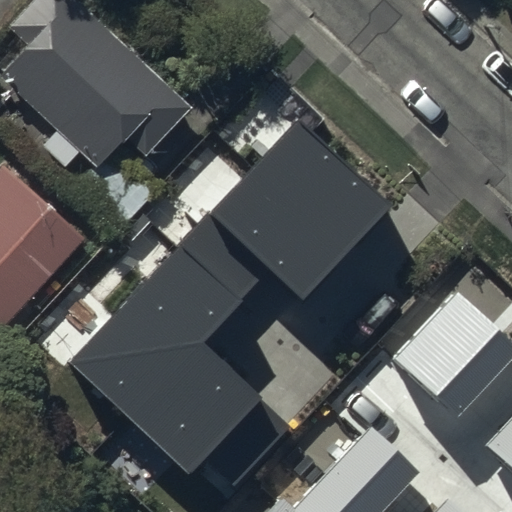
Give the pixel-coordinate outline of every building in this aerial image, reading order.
[(188,110),(67,0),(32,0),(5,29),(23,46),(0,71),(0,87),(91,171),(118,142),(140,162),(188,110)] [(296,120),(70,363),(190,475),(262,398),(205,345),(272,273),(302,301),(390,207),(296,120)] [(81,241),(2,171),(0,172),(0,329),(2,331),(81,241)] [(511,341),(459,292),(395,359),(459,421),(511,365),(511,341)] [(511,419),(488,445),(511,467),(511,419)] [(381,511),(419,472),(370,426),(293,507),(281,496),(266,511),(457,511),(447,501),(436,511),(381,511)]
